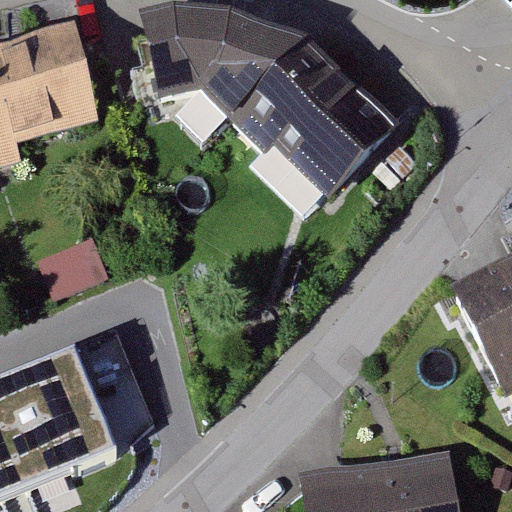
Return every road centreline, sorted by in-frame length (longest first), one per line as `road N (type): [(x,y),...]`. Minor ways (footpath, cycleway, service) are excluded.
road 1 (residential): [(185,511),(311,393),(480,185),(504,124)]
road 2 (residential): [(320,0),(446,70),(504,124)]
